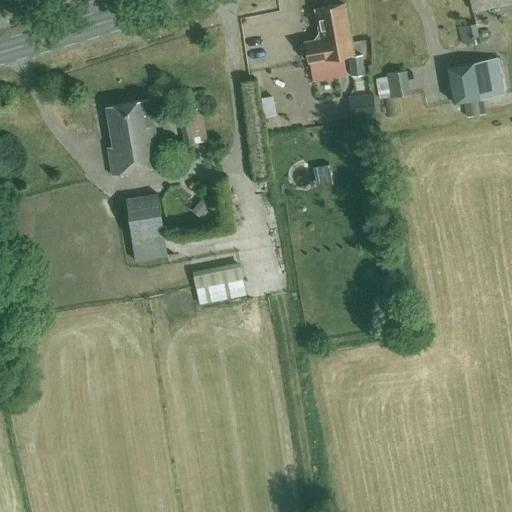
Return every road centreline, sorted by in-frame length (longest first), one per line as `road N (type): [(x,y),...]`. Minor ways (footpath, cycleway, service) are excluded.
road 1 (track): [(313,511),(277,295)]
road 2 (secondary): [(0,54),(183,0)]
